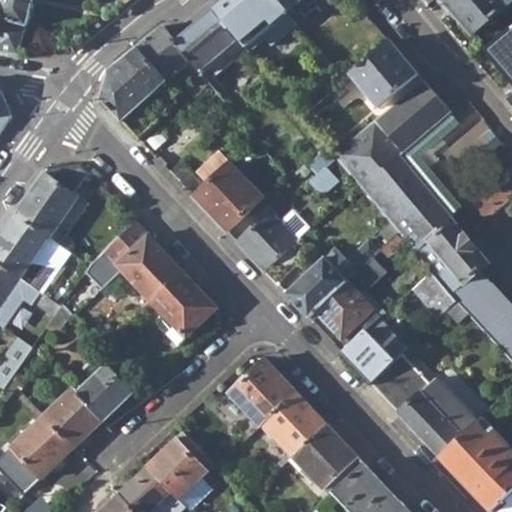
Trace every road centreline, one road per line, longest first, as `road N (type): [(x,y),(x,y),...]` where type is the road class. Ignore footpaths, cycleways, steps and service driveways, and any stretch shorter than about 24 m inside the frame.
road 1 (residential): [(63,102),(262,318)]
road 2 (residential): [(262,318),(446,511)]
road 3 (residential): [(262,318),(107,463)]
road 4 (residential): [(389,0),(511,131)]
road 5 (residential): [(63,102),(100,58),(181,0)]
